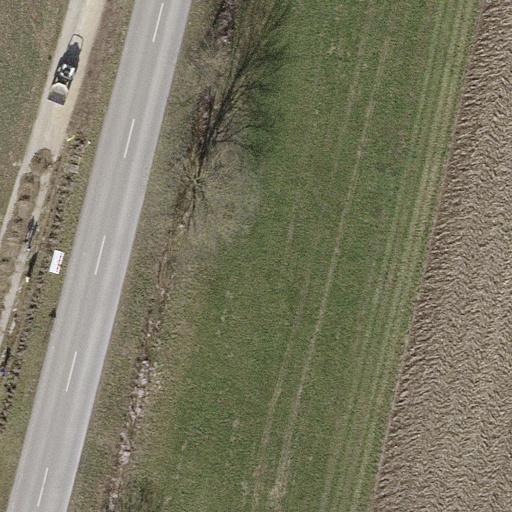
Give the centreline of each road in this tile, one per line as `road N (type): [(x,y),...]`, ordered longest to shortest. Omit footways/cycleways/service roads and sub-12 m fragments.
road 1 (tertiary): [(46,511),(170,0)]
road 2 (track): [(0,234),(66,0)]
